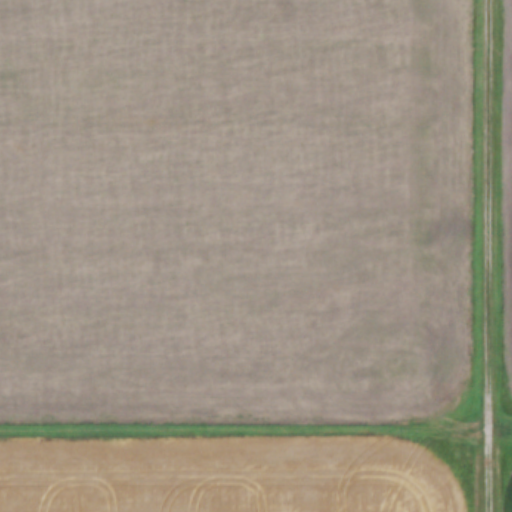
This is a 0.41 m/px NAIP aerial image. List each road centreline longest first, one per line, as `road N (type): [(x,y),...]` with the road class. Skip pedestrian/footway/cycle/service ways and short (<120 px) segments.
road 1 (track): [(0,428),(511,432)]
road 2 (track): [(483,511),(486,0)]
